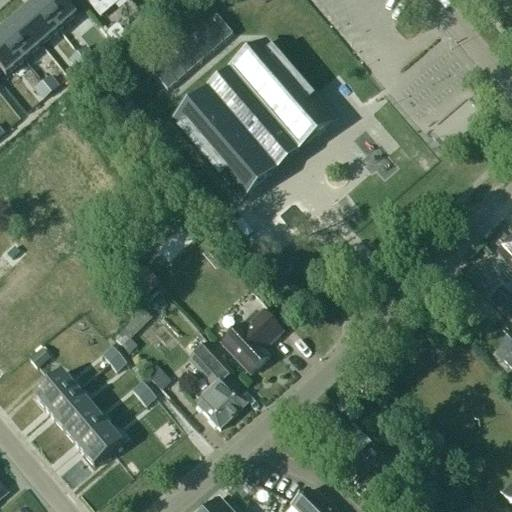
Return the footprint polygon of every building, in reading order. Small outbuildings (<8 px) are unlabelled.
[(60,0),(40,0),(34,6),(58,33),(76,18),(60,0)] [(110,0),(85,0),(93,10),(100,18),(115,6),(110,0)] [(34,6),(17,20),(41,48),(58,33),(34,6)] [(148,27),(140,17),(121,32),(129,42),(148,27)] [(217,18),(151,75),(167,93),(233,37),(217,18)] [(17,20),(0,35),(24,63),(41,48),(17,20)] [(127,43),(117,32),(110,38),(119,49),(127,43)] [(0,35),(0,72),(6,79),(24,63),(0,35)] [(265,46),(173,125),(241,204),(267,181),(260,173),(299,139),(306,147),(333,125),(265,46)] [(86,48),(77,55),(86,64),(94,57),(86,48)] [(77,55),(69,62),(77,72),(86,64),(77,55)] [(51,77),(43,84),(51,94),(59,87),(51,77)] [(43,84),(34,92),(43,102),(51,94),(43,84)] [(445,140),(473,113),(464,103),(435,131),(445,140)] [(424,140),(399,162),(415,180),(440,157),(424,140)] [(483,161),(469,170),(475,179),(489,170),(483,161)] [(180,231),(167,243),(180,257),(193,245),(180,231)] [(511,242),(497,256),(511,271),(511,242)] [(155,289),(143,275),(130,287),(142,300),(155,289)] [(173,314),(161,299),(151,306),(163,321),(173,314)] [(221,347),(250,378),(270,358),(263,351),(268,346),(269,347),(281,336),(262,315),(245,331),(241,328),(221,347)] [(114,341),(121,349),(129,341),(142,329),(135,321),(114,341)] [(43,352),(55,367),(75,352),(64,337),(43,352)] [(213,345),(208,349),(206,347),(188,365),(214,392),(197,409),(219,432),(246,407),(225,384),(233,375),(222,364),(227,360),(213,345)] [(511,345),(498,359),(511,374),(511,345)] [(112,350),(102,358),(109,366),(119,358),(112,350)] [(41,351),(30,361),(38,370),(49,361),(41,351)] [(119,358),(109,366),(116,374),(125,366),(119,358)] [(61,376),(34,399),(49,417),(77,394),(61,376)] [(141,385),(132,393),(139,401),(148,393),(141,385)] [(94,410),(106,401),(98,390),(86,399),(94,410)] [(148,393),(139,401),(146,409),(155,401),(148,393)] [(77,394),(49,417),(64,435),(92,411),(77,394)] [(92,411),(64,435),(79,452),(106,428),(92,411)] [(331,414),(313,432),(339,458),(350,448),(358,456),(370,444),(353,427),(349,431),(331,414)] [(106,428),(79,452),(94,470),(122,446),(106,428)] [(346,461),(333,473),(351,491),(363,478),(346,461)] [(281,511),(288,511),(298,492),(255,471),(246,489),(259,495),(256,500),(281,511)] [(394,496),(403,487),(391,475),(382,483),(394,496)] [(326,511),(307,493),(290,510),(292,511),(326,511)]
